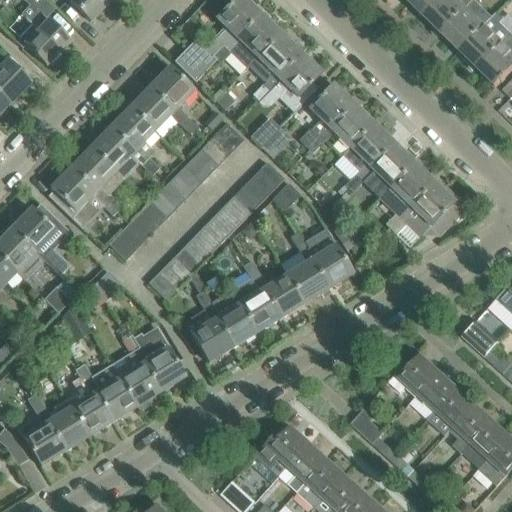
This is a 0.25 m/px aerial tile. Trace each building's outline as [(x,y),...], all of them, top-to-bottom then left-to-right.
[(66,0),(76,9),(90,23),(111,2),(109,0),(66,0)] [(222,48),(230,55),(240,44),(236,41),(260,17),(242,0),(235,0),(216,21),(216,22),(217,21),(227,30),(204,53),(194,44),(190,48),(190,47),(174,63),(188,77),(195,84),(216,62),(212,58),(222,48)] [(406,0),(406,1),(424,18),(441,0),(406,0)] [(472,0),(441,0),(424,18),(435,29),(432,32),(439,39),(442,36),(466,11),(475,2),(472,0)] [(484,28),(466,11),(442,36),(460,53),(484,28)] [(25,47),(46,67),(49,64),(51,66),(54,66),(60,60),(60,57),(58,55),(70,43),(48,22),(47,23),(36,12),(27,21),(32,27),(15,44),(22,51),(25,47)] [(484,28),(460,53),(458,56),(475,73),(477,70),(478,71),(511,36),(500,25),(504,21),(497,15),(484,28)] [(280,36),(260,17),(236,41),(240,44),(230,55),(246,71),(256,60),(280,36)] [(511,35),(511,36),(478,71),(495,87),(494,88),(495,89),(500,84),(501,84),(505,80),(504,79),(511,71),(511,35)] [(300,55),(280,36),(256,60),(273,76),(263,87),(270,94),(280,84),(276,80),(300,55)] [(212,58),(216,62),(220,65),(230,55),(222,48),(212,58)] [(0,63),(0,97),(9,106),(30,85),(19,75),(24,70),(8,55),(0,63)] [(253,97),(260,103),(258,105),(261,108),(270,108),(288,91),(297,100),(321,75),(321,74),(320,75),(300,55),(276,80),(280,84),(270,94),(263,87),(253,97)] [(169,69),(149,89),(174,114),(178,110),(194,93),(169,69)] [(329,130),(353,107),(333,87),(334,86),(333,86),(309,110),(320,121),(309,133),(315,138),(322,144),(332,134),(329,130)] [(149,89),(129,109),(154,134),(170,118),(180,128),(188,120),(178,110),(174,114),(149,89)] [(0,115),(9,106),(0,97),(0,115)] [(329,130),(332,134),(349,150),(373,126),(353,107),(329,130)] [(154,134),(129,109),(110,129),(135,154),(138,150),(148,160),(155,153),(144,144),(154,134)] [(199,130),(188,120),(180,128),(191,138),(199,130)] [(279,130),(269,120),(250,139),(261,149),(279,130)] [(226,126),(218,134),(235,151),(244,143),(226,126)] [(392,146),(373,126),(349,150),(366,166),(356,177),(362,183),(364,182),(372,173),(369,169),(392,146)] [(135,154),(110,129),(90,149),(123,182),(139,166),(142,168),(145,164),(149,160),(148,160),(138,150),(135,154)] [(261,149),(272,161),(291,141),(279,130),(261,149)] [(235,151),(218,134),(209,143),(227,160),(235,151)] [(322,144),(315,138),(306,148),(312,154),(322,144)] [(209,143),(201,151),(218,168),(227,160),(209,143)] [(364,182),(381,198),(412,165),(392,146),(369,169),(372,173),(364,182)] [(107,198),(123,182),(90,149),(71,169),(96,194),(99,190),(107,198)] [(201,151),(193,160),(210,177),(218,168),(201,151)] [(149,160),(145,164),(142,168),(152,178),(153,178),(155,180),(158,177),(156,174),(160,171),(149,160)] [(184,168),(202,185),(210,177),(193,160),(184,168)] [(432,185),(424,176),(427,173),(415,162),(412,165),(381,198),(397,214),(396,215),(403,222),(413,212),(409,208),(432,185)] [(259,174),(276,191),(284,182),(267,165),(259,174)] [(184,168),(176,177),(193,194),(202,185),(184,168)] [(87,203),(94,209),(100,210),(102,208),(110,200),(107,198),(99,190),(96,194),(71,169),(50,190),(76,214),(87,203)] [(267,199),(276,191),(259,174),(250,182),(267,199)] [(193,194),(176,177),(167,185),(185,203),(193,194)] [(352,193),(362,183),(356,177),(346,187),(352,193)] [(259,208),(267,199),(250,182),(242,191),(259,208)] [(167,185),(159,194),(176,211),(185,203),(167,185)] [(458,198),(455,201),(444,191),(442,194),(432,185),(409,208),(413,212),(403,222),(402,223),(419,240),(430,229),(439,238),(468,208),(458,198)] [(250,216),(259,208),(242,191),(233,199),(250,216)] [(159,194),(151,203),(168,220),(176,211),(159,194)] [(242,225),(250,216),(233,199),(225,208),(242,225)] [(123,213),(120,210),(110,200),(102,208),(112,218),(113,217),(117,214),(119,217),(123,213)] [(142,211),(159,228),(168,220),(151,203),(142,211)] [(11,230),(36,255),(46,265),(60,279),(70,269),(46,245),(62,228),(40,206),(34,213),(31,210),(11,230)] [(233,234),(242,225),(225,208),(216,217),(233,234)] [(142,211),(134,220),(151,237),(159,228),(142,211)] [(385,227),(392,234),(402,223),(403,222),(396,215),(385,227)] [(225,242),(233,234),(216,217),(208,225),(225,242)] [(134,220),(128,225),(125,228),(143,245),(151,237),(134,220)] [(216,251),(225,242),(208,225),(199,234),(216,251)] [(125,228),(117,237),(134,254),(143,245),(125,228)] [(32,258),(42,269),(46,265),(36,255),(11,230),(0,241),(0,258),(16,275),(32,258)] [(208,259),(216,251),(199,234),(191,242),(208,259)] [(290,239),(298,252),(307,246),(305,243),(299,234),(290,239)] [(103,251),(108,245),(111,243),(103,235),(95,243),(103,251)] [(111,243),(108,245),(126,262),(134,254),(117,237),(111,243)] [(298,252),(300,255),(305,264),(310,261),(328,291),(353,276),(334,246),(322,254),(312,238),(305,243),(307,246),(298,252)] [(182,251),(199,268),(208,259),(191,242),(182,251)] [(191,277),(199,268),(182,251),(174,260),(191,277)] [(305,306),(328,291),(310,261),(305,264),(300,255),(281,267),(286,276),(305,306)] [(0,290),(16,275),(0,258),(0,290)] [(182,285),(191,277),(174,260),(165,268),(182,285)] [(250,281),(260,275),(252,263),(242,269),(250,281)] [(174,294),(182,285),(165,268),(157,277),(174,294)] [(105,304),(122,287),(108,274),(95,288),(105,304)] [(260,275),(250,281),(257,294),(262,291),(281,321),(305,306),(286,276),(267,288),(260,275)] [(148,285),(165,302),(174,294),(157,277),(148,285)] [(231,293),(257,335),(281,321),(262,291),(257,294),(250,281),(231,293)] [(70,301),(57,288),(43,301),(57,315),(70,301)] [(0,306),(3,309),(11,301),(0,290),(0,306)] [(212,305),(204,293),(204,292),(195,298),(202,311),(212,305)] [(511,292),(500,305),(511,316),(511,292)] [(215,320),(233,350),(257,335),(231,293),(212,305),(202,311),(210,323),(215,320)] [(22,311),(11,301),(3,309),(14,319),(22,311)] [(72,308),(59,321),(67,333),(81,324),(72,308)] [(190,335),(198,348),(209,365),(233,350),(215,320),(210,323),(190,335)] [(484,359),(490,353),(498,344),(476,324),(462,339),(484,359)] [(185,380),(167,351),(169,350),(157,330),(143,339),(141,336),(134,340),(139,349),(129,355),(137,368),(142,365),(160,395),(185,380)] [(54,347),(45,337),(33,349),(41,360),(50,350),(54,347)] [(139,349),(134,340),(133,340),(131,337),(127,340),(125,337),(121,339),(123,342),(122,343),(129,355),(139,349)] [(484,359),(502,375),(511,366),(505,361),(502,363),(490,353),(484,359)] [(150,401),(160,395),(142,365),(137,368),(129,355),(123,360),(130,372),(119,379),(137,409),(138,411),(141,412),(151,406),(151,403),(150,401)] [(400,395),(407,387),(417,397),(438,374),(420,358),(400,380),(396,376),(388,384),(400,395)] [(511,384),(511,366),(511,365),(511,366),(502,375),(511,384)] [(74,372),(81,382),(72,387),(78,397),(67,404),(71,409),(89,439),(113,424),(94,394),(90,397),(82,385),(91,379),(84,366),(74,372)] [(137,409),(119,379),(111,367),(91,379),(82,385),(90,397),(94,394),(113,424),(137,409)] [(435,413),(456,390),(438,374),(417,397),(410,406),(427,422),(435,413)] [(453,429),(474,406),(456,390),(435,413),(453,429)] [(27,401),(34,414),(43,408),(33,391),(28,393),(32,398),(27,401)] [(48,415),(43,408),(34,414),(42,426),(47,424),(65,453),(89,439),(71,409),(67,404),(48,415)] [(350,427),(367,441),(375,449),(386,437),(373,425),(382,415),(370,405),(350,427)] [(470,446),(491,423),(474,406),(453,429),(449,433),(458,441),(452,448),(461,456),(470,446)] [(488,462),(509,439),(491,423),(470,446),(488,462)] [(47,424),(42,426),(22,439),(41,468),(65,453),(47,424)] [(288,469),(309,446),(286,426),(256,459),(270,471),(279,460),(288,469)] [(4,430),(0,434),(0,444),(8,453),(17,468),(28,461),(16,442),(4,430)] [(478,472),(487,480),(497,489),(511,471),(511,441),(509,439),(488,462),(478,472)] [(378,452),(390,463),(396,456),(385,445),(378,452)] [(297,495),(327,462),(309,446),(288,469),(297,477),(288,487),(297,495)] [(390,463),(402,474),(408,467),(396,456),(390,463)] [(344,478),(327,462),(297,495),(315,510),(323,501),(344,478)] [(414,484),(425,495),(432,488),(441,479),(429,469),(421,478),(420,478),(414,484)] [(345,511),(362,494),(344,478),(323,501),(332,509),(329,511),(345,511)] [(233,485),(221,498),(225,502),(236,511),(248,511),(256,504),(234,484),(233,485)] [(425,495),(437,506),(443,499),(432,488),(425,495)] [(362,494),(345,511),(377,511),(380,510),(362,494)]
